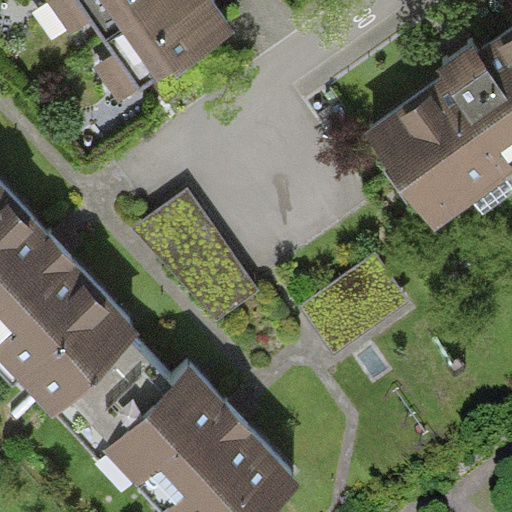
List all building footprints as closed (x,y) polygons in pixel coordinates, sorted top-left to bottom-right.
[(186,55),(231,23),(215,0),(92,0),(149,80),(186,55)] [(511,28),(388,119),(459,217),(511,179),(511,28)] [(4,163),(0,167),(0,318),(79,400),(159,322),(4,163)] [(188,190),(139,225),(218,322),(263,292),(188,190)] [(379,252),(304,303),(337,352),(412,301),(379,252)] [(204,368),(127,442),(195,511),(287,511),(317,483),(204,368)]
